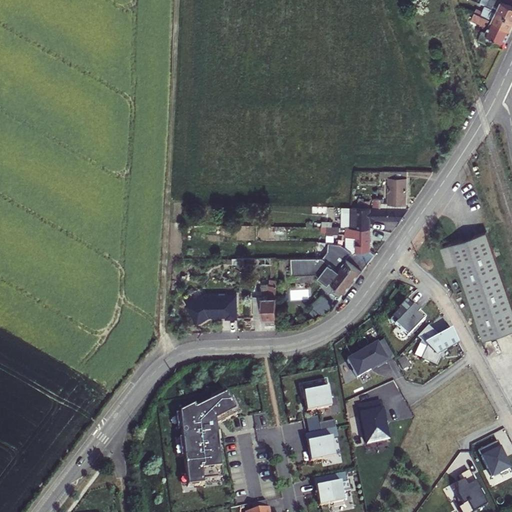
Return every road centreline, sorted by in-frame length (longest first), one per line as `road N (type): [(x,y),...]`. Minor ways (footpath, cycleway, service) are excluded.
road 1 (tertiary): [(46,511),(170,357),(297,342),(342,320),(497,93)]
road 2 (track): [(153,373),(174,0)]
